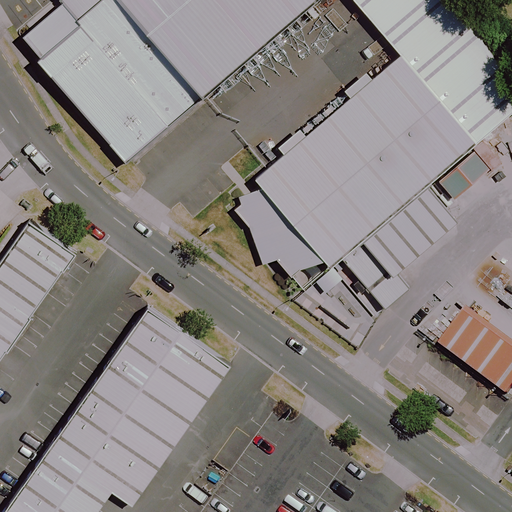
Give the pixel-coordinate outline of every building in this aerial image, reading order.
[(73,0),(97,28),(73,48),(119,103),(173,70),(194,92),(295,0),(73,0)] [(358,0),(411,57),(231,209),(295,284),(326,258),(335,269),(347,260),(378,297),(462,225),(430,188),(484,142),(511,119),(511,84),(455,0),(358,0)] [(0,372),(80,258),(38,228),(0,282),(0,372)] [(149,307),(3,511),(95,511),(114,486),(134,500),(231,363),(149,307)] [(511,387),(511,349),(462,313),(439,344),(507,394),(511,387)]
